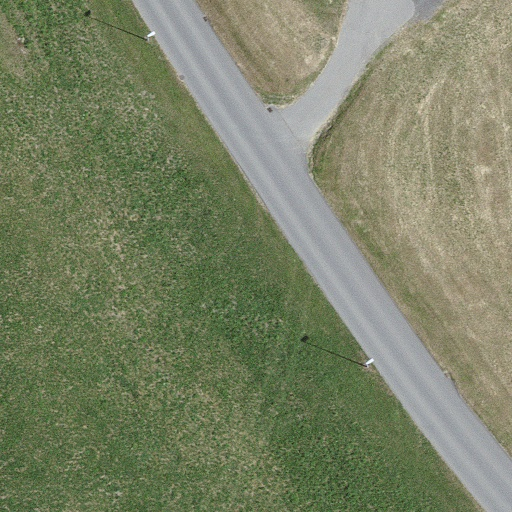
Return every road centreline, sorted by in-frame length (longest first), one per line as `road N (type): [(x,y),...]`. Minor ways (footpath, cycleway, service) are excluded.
road 1 (tertiary): [(511,486),(361,290),(166,0)]
road 2 (unknown): [(380,0),(338,106),(280,169)]
